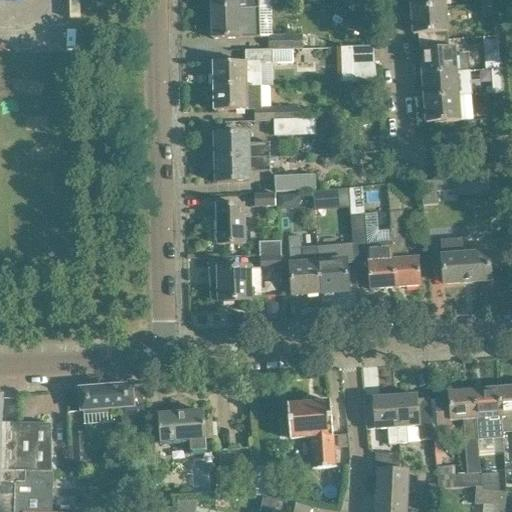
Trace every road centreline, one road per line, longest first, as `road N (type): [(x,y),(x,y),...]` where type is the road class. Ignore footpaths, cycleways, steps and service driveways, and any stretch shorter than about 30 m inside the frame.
road 1 (residential): [(156,0),(164,358)]
road 2 (residential): [(164,358),(352,346)]
road 3 (residential): [(352,511),(360,472),(352,346)]
road 4 (residential): [(164,358),(0,369)]
road 5 (residential): [(352,346),(511,333)]
road 6 (residential): [(403,154),(396,0)]
